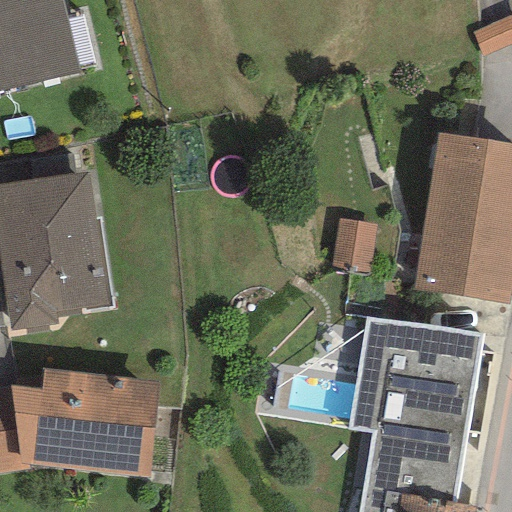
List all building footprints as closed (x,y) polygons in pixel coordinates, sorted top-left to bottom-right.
[(0,0),(0,92),(78,72),(60,0),(0,0)] [(511,277),(511,145),(435,133),(410,291),(507,306),(511,277)] [(86,173),(0,184),(0,276),(8,331),(55,324),(54,314),(106,307),(86,173)] [(374,225),(336,219),(328,270),(366,276),(374,225)] [(480,335),(364,318),(347,430),(370,433),(358,511),(394,511),(397,496),(455,504),(480,335)] [(157,382),(41,370),(39,389),(10,386),(0,387),(0,474),(27,471),(27,465),(146,479),(157,382)] [(455,504),(397,496),(394,511),(470,511),(471,507),(455,504)]
